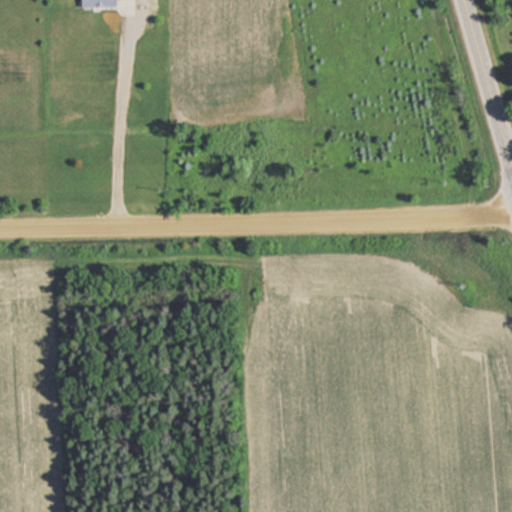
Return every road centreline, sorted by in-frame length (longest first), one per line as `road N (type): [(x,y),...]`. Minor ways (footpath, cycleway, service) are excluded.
road 1 (residential): [(0,226),(511,214)]
road 2 (residential): [(511,168),(465,0)]
